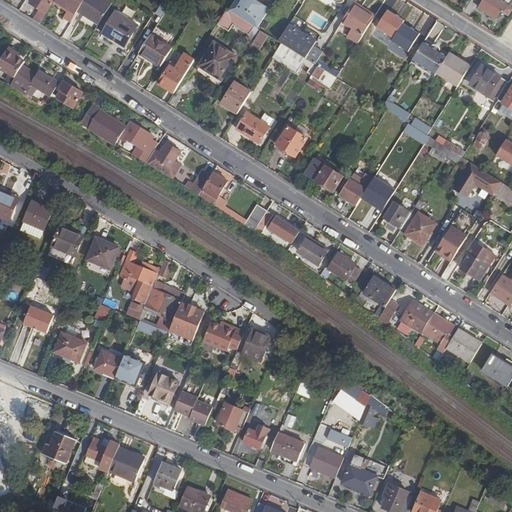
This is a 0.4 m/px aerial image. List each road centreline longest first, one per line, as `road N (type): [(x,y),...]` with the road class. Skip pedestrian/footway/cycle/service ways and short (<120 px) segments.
road 1 (residential): [(511,337),(0,11)]
road 2 (residential): [(339,511),(0,369)]
road 3 (residential): [(227,290),(0,148)]
